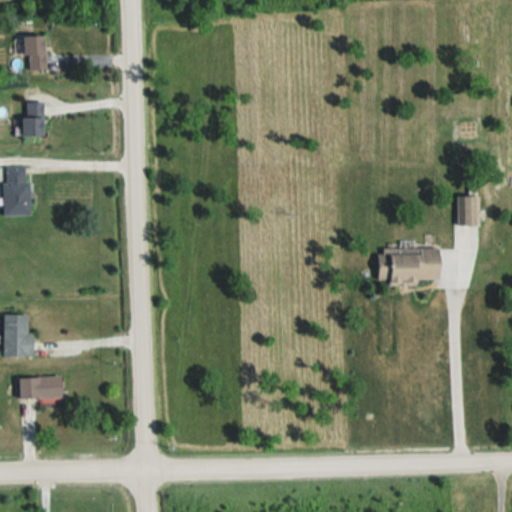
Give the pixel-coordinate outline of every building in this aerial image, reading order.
[(47,36),(27,36),(27,70),(47,70),(47,36)] [(46,102),(26,102),(26,136),(46,136),(46,102)] [(4,166),(5,215),(32,214),(32,181),(27,181),(27,166),(4,166)] [(458,226),(480,226),(480,196),(458,196),(458,226)] [(377,251),(378,281),(443,280),(442,247),(422,248),(422,251),(377,251)] [(30,332),(30,314),(4,313),(4,355),(35,355),(35,332),(30,332)] [(20,376),(20,397),(63,397),(63,376),(20,376)]
